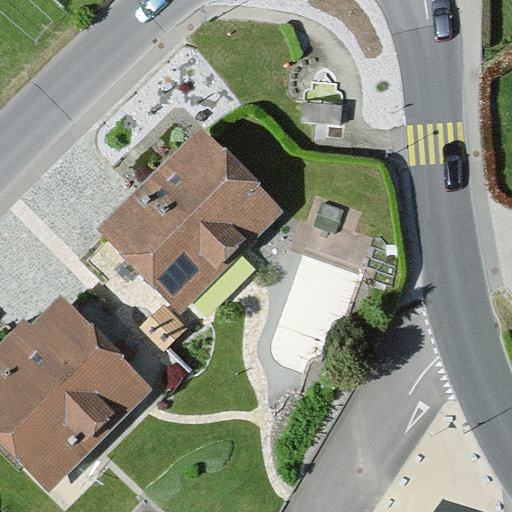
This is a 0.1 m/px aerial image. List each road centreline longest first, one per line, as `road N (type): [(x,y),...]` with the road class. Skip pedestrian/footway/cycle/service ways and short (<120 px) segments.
road 1 (secondary): [(511,427),(467,334),(445,238),(417,0)]
road 2 (secondary): [(0,163),(176,0)]
road 3 (track): [(467,334),(315,511)]
